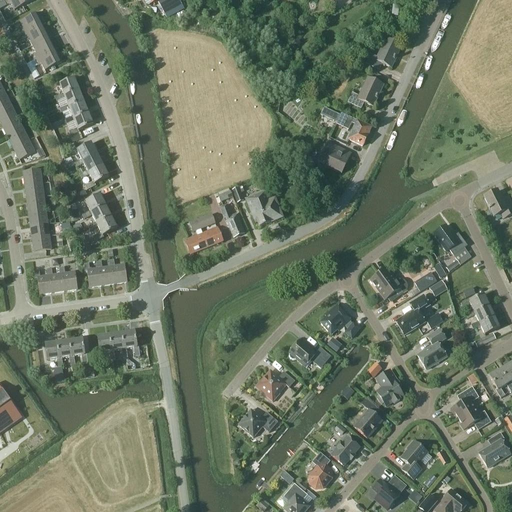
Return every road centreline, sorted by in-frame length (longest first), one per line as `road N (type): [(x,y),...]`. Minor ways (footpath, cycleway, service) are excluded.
road 1 (unclassified): [(149,297),(313,226),(340,205),(441,0)]
road 2 (tertiary): [(149,297),(118,140),(56,0)]
road 3 (tertiary): [(185,511),(149,297)]
road 4 (residential): [(227,393),(292,319),(345,276)]
road 5 (residential): [(422,400),(345,276)]
road 6 (residential): [(422,400),(328,511)]
road 7 (residential): [(345,276),(457,196)]
road 8 (residential): [(490,511),(422,400)]
road 9 (residential): [(23,316),(0,189)]
road 10 (residential): [(23,316),(149,297)]
road 11 (residential): [(457,196),(511,311)]
